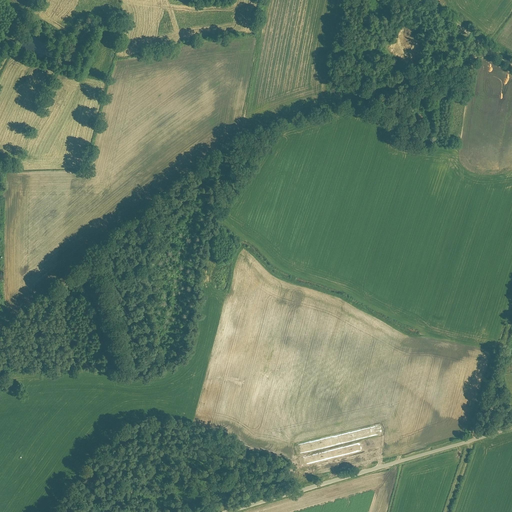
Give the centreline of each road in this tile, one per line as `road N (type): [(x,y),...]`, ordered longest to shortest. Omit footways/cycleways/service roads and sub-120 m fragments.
road 1 (track): [(490,50),(248,136),(0,325)]
road 2 (residential): [(511,428),(231,511)]
road 3 (track): [(511,325),(447,511)]
